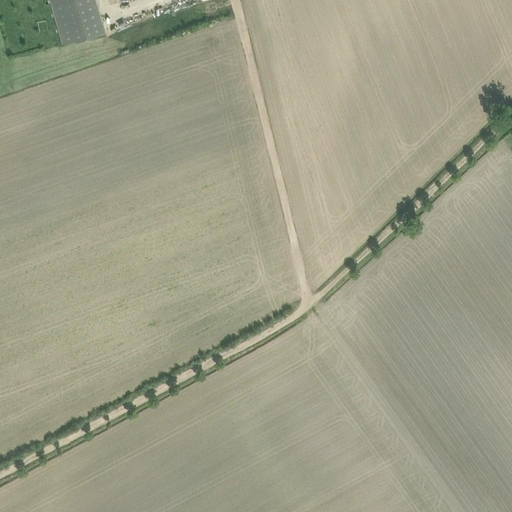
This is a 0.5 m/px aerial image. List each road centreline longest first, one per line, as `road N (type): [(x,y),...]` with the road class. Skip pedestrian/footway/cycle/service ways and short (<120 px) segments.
road 1 (track): [(308,304),(0,476)]
road 2 (track): [(232,0),(308,304)]
road 3 (track): [(308,304),(511,112)]
